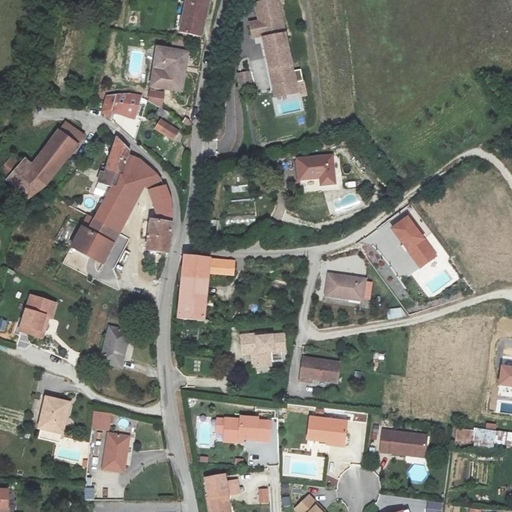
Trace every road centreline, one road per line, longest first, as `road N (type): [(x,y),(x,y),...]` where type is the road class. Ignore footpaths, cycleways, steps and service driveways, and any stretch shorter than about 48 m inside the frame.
road 1 (unclassified): [(180,236),(167,180),(117,129),(36,106),(59,0)]
road 2 (unclassified): [(192,511),(168,387),(177,248)]
road 3 (unclassified): [(180,236),(227,0)]
road 4 (track): [(511,126),(363,232),(311,249)]
road 5 (residential): [(311,249),(177,248)]
